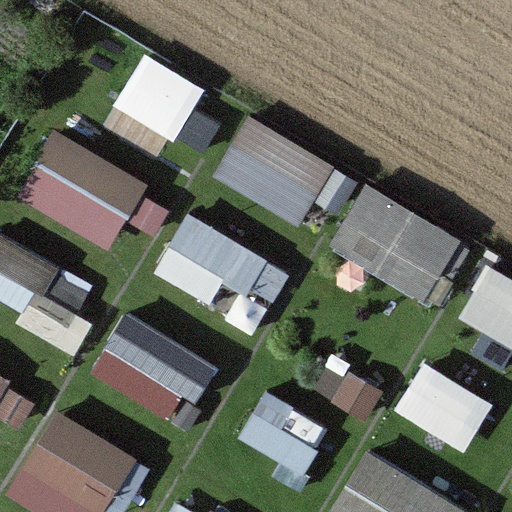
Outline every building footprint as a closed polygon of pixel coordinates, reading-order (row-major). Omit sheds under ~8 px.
[(125,26),(103,86),(187,117),(209,57),(125,26)] [(217,152),(303,201),(339,140),(252,90),(217,152)] [(22,180),(119,223),(150,151),(53,109),(22,180)] [(333,224),(436,282),(473,216),(370,158),(333,224)] [(265,309),(293,238),(184,197),(161,256),(228,281),(223,293),(265,309)] [(0,213),(0,283),(76,322),(104,267),(0,213)] [(0,347),(0,387),(27,402),(43,372),(0,347)] [(270,368),(244,414),(308,450),(334,404),(270,368)] [(61,386),(10,471),(79,511),(94,511),(141,432),(61,386)] [(352,511),(465,511),(480,488),(371,425),(328,498),(352,511)] [(262,511),(213,487),(200,511),(262,511)] [(509,511),(491,503),(486,511),(509,511)]
